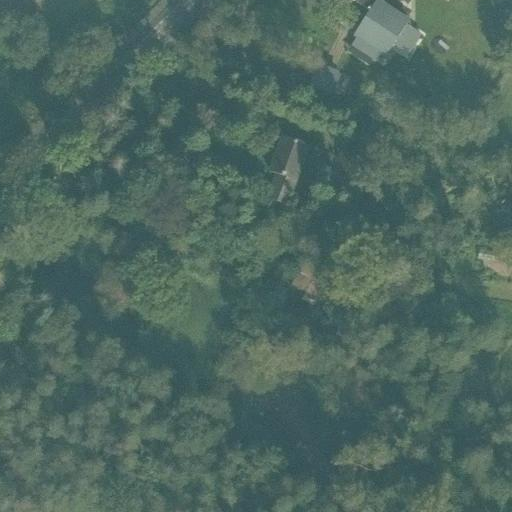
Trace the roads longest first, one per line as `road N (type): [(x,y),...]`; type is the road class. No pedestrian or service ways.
road 1 (track): [(511,154),(216,71),(176,56),(153,36)]
road 2 (tertiary): [(0,189),(190,0)]
